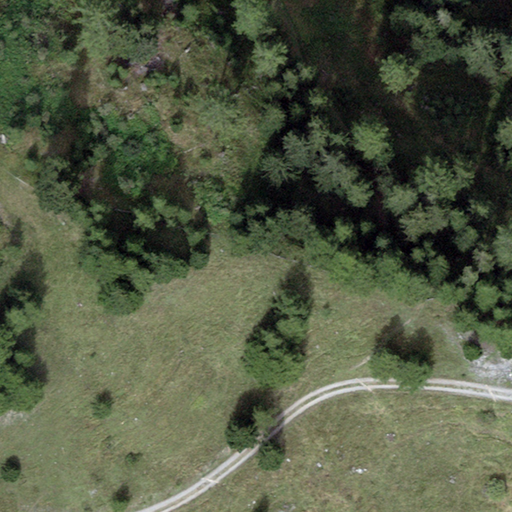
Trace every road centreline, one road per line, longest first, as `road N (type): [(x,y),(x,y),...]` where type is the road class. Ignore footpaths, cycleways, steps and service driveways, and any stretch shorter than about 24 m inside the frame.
road 1 (track): [(150,511),(242,461),(312,399),(360,384)]
road 2 (track): [(360,384),(461,386),(511,397)]
